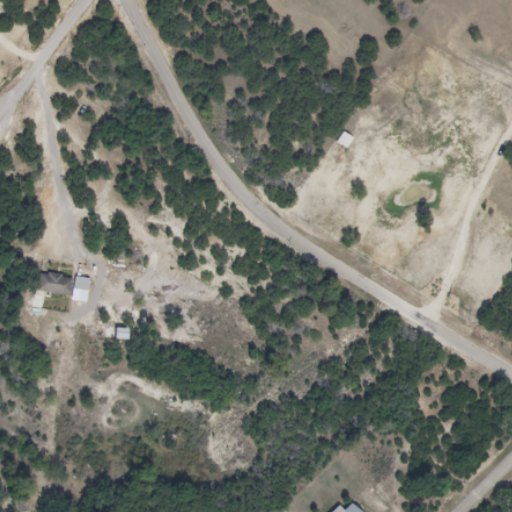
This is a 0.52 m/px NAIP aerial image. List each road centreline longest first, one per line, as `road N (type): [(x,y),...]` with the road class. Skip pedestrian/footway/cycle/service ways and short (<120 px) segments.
road 1 (residential): [(511,385),(325,265),(268,218),(199,143),(129,0)]
road 2 (residential): [(5,112),(93,0)]
